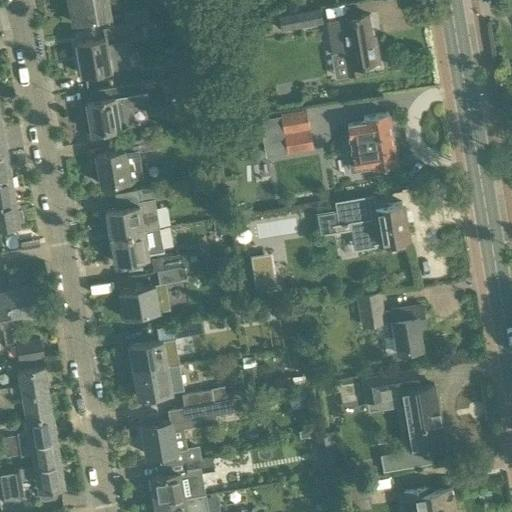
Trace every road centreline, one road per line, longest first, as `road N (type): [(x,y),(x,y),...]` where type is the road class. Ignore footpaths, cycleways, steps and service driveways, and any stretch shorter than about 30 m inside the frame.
road 1 (tertiary): [(511,341),(453,0)]
road 2 (residential): [(106,511),(61,251)]
road 3 (residential): [(61,251),(13,0)]
